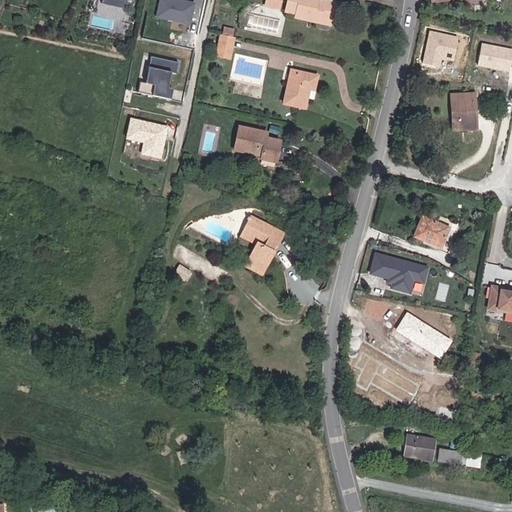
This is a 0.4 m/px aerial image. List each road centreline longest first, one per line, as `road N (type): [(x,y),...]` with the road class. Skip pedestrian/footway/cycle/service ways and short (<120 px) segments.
road 1 (residential): [(360,511),(338,412),(339,304),(374,161)]
road 2 (residential): [(374,161),(408,0)]
road 3 (residential): [(210,0),(179,145)]
road 4 (residential): [(374,161),(511,191)]
